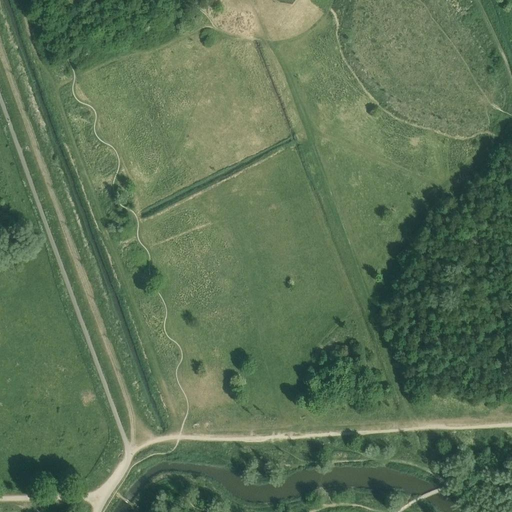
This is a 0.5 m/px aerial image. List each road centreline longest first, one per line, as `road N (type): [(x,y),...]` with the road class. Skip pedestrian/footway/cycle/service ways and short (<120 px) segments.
road 1 (unknown): [(94,511),(128,451),(130,405),(0,48)]
road 2 (track): [(128,451),(175,436),(511,426)]
